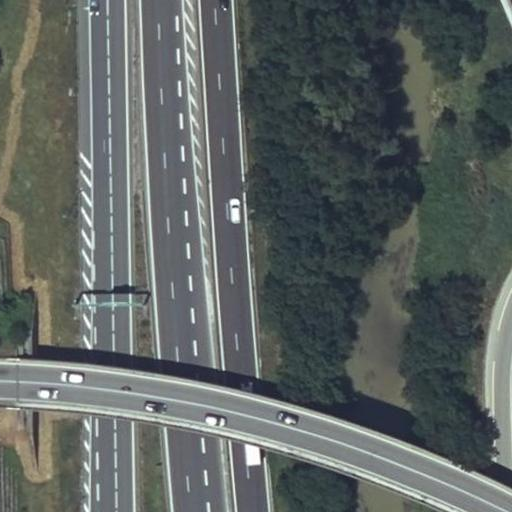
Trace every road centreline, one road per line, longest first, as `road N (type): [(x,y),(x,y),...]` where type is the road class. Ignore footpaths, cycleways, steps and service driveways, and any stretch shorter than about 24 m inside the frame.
road 1 (trunk): [(0,384),(133,393),(267,421),(400,464),(509,511)]
road 2 (motorway): [(252,511),(214,0)]
road 3 (motorway): [(190,511),(158,0)]
road 4 (motorway): [(105,0),(114,511)]
road 5 (secondary): [(511,328),(499,390),(508,511)]
